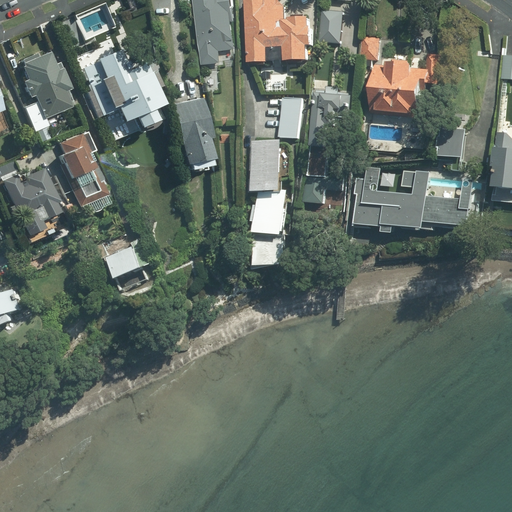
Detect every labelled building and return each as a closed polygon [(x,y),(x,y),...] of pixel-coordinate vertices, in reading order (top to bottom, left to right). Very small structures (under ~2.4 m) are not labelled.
[(196,0),(203,65),(221,63),(220,51),(236,49),(233,21),(236,21),(233,0),(196,0)] [(280,0),(248,1),(250,63),(252,63),(252,66),(267,65),(267,62),(292,61),(292,65),(307,64),(307,61),(310,61),(310,47),(314,47),(314,28),(312,28),(312,19),(308,19),(308,18),(296,18),(296,20),(288,20),(287,8),(280,0)] [(344,12),(322,10),(319,43),(341,45),(344,12)] [(382,40),(364,38),(362,59),(380,61),(382,40)] [(85,54),(71,60),(85,93),(83,94),(94,119),(111,112),(116,125),(117,128),(107,132),(111,142),(133,133),(137,134),(142,133),(147,132),(151,129),(153,126),(155,123),(162,120),(140,68),(124,75),(111,43),(85,54)] [(62,92),(68,89),(57,64),(52,66),(47,53),(37,58),(36,54),(21,61),(23,64),(20,65),(26,81),(22,82),(28,97),(33,95),(36,103),(23,108),(33,132),(46,126),(43,118),(69,107),(62,92)] [(389,67),(378,66),(376,82),(372,81),(371,93),(375,94),(373,113),(423,119),(426,90),(430,90),(431,84),(439,85),(443,56),(430,54),(428,71),(414,69),(414,66),(410,66),(410,62),(395,60),(394,65),(390,64),(389,67)] [(511,56),(506,56),(503,79),(511,79),(511,56)] [(352,95),(315,92),(305,200),(327,202),(329,189),(343,190),(345,175),(329,174),(335,117),(350,118),(352,95)] [(304,98),(285,97),(283,135),(302,137),(304,98)] [(201,99),(170,105),(182,167),(185,166),(187,172),(208,168),(207,161),(210,161),(206,140),(209,140),(201,99)] [(5,123),(0,125),(0,136),(9,133),(5,123)] [(467,159),(469,131),(441,129),(440,148),(442,148),(441,157),(467,159)] [(86,154),(92,151),(84,133),(58,145),(62,155),(57,158),(60,165),(57,166),(75,207),(102,195),(96,182),(98,181),(86,154)] [(511,136),(510,134),(500,133),(497,169),(499,169),(498,189),(511,190),(511,136)] [(286,190),(285,188),(283,139),(255,140),(257,189),(263,189),(259,235),(260,264),(288,263),(287,234),(291,190),(286,190)] [(50,204),(54,203),(39,170),(21,179),(22,182),(16,185),(12,174),(16,172),(11,161),(0,165),(0,186),(23,237),(38,230),(34,223),(54,214),(50,204)] [(362,195),(359,225),(387,228),(386,234),(396,235),(397,227),(429,231),(429,224),(472,228),(475,202),(430,197),(432,174),(407,172),(405,187),(418,188),(417,197),(381,193),(383,170),(370,169),(369,181),(360,181),(359,195),(362,195)] [(106,246),(101,249),(105,259),(108,258),(122,292),(149,281),(147,275),(155,272),(142,240),(133,243),(136,249),(122,255),(122,253),(110,258),(106,246)] [(2,297),(0,293),(0,328),(12,324),(10,317),(23,311),(15,291),(2,297)]
